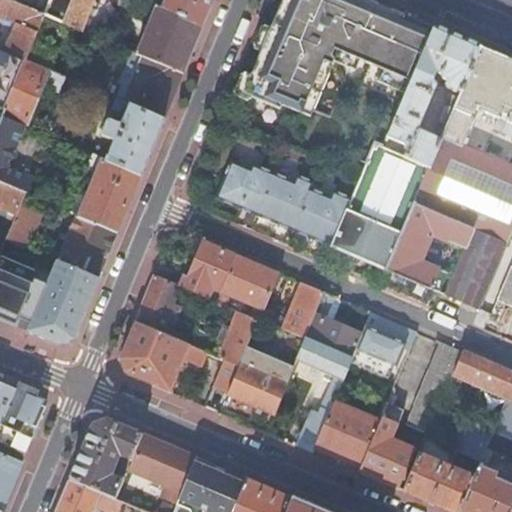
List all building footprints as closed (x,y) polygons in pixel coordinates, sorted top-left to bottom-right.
[(33,46),(45,15),(7,0),(0,0),(0,18),(17,26),(5,53),(26,62),(33,46)] [(51,1),(45,15),(83,32),(95,0),(64,0),(62,6),(51,1)] [(106,0),(134,12),(139,0),(137,0),(106,0)] [(211,8),(214,0),(165,0),(161,10),(203,28),(211,8)] [(412,83),(434,29),(366,0),(284,0),(284,2),(273,29),(263,52),(258,63),(253,76),(248,88),(256,91),(253,98),(254,98),(282,110),(284,106),(312,118),(336,62),(340,52),(358,60),(381,70),(412,83)] [(193,52),(203,28),(161,10),(157,8),(137,55),(184,74),(193,52)] [(93,36),(125,49),(129,39),(98,26),(93,36)] [(263,52),(273,29),(266,26),(265,29),(263,28),(255,46),(257,47),(256,49),(263,52)] [(412,83),(407,94),(388,139),(404,146),(407,153),(405,158),(430,169),(441,142),(434,139),(418,132),(436,88),(433,83),(435,79),(434,78),(436,73),(442,75),(443,78),(447,80),(445,85),(447,88),(461,94),(481,48),(458,39),(434,29),(412,83)] [(52,55),(33,46),(26,62),(45,70),(52,55)] [(511,61),(481,48),(461,94),(460,98),(448,125),(441,142),(430,169),(414,206),(387,271),(381,285),(428,305),(434,291),(440,294),(449,274),(423,262),(434,236),(446,242),(447,240),(467,248),(446,296),(480,311),(511,233),(511,166),(463,146),(473,122),(472,118),(478,111),(511,125),(511,61)] [(0,108),(7,111),(26,62),(5,53),(0,50),(0,108)] [(122,85),(116,100),(164,121),(178,89),(184,74),(137,55),(132,52),(119,84),(122,85)] [(340,52),(336,62),(354,70),(358,60),(340,52)] [(45,70),(26,62),(7,111),(4,118),(24,126),(31,129),(34,123),(29,122),(43,88),(60,95),(67,79),(45,70)] [(407,94),(412,83),(381,70),(377,79),(380,80),(378,82),(407,94)] [(248,88),(253,76),(246,73),(245,75),(243,75),(236,93),(237,94),(236,96),(250,102),(251,100),(253,100),(254,98),(253,98),(256,91),(248,88)] [(448,125),(460,98),(452,95),(447,107),(446,108),(441,120),(441,122),(448,125)] [(114,143),(107,161),(142,176),(152,150),(164,121),(116,100),(112,109),(120,112),(123,111),(127,113),(121,126),(109,121),(106,123),(102,134),(103,138),(114,143)] [(24,126),(4,118),(0,127),(0,183),(26,194),(28,188),(3,177),(24,126)] [(441,142),(448,125),(441,122),(434,139),(441,142)] [(414,206),(430,169),(405,158),(383,149),(375,146),(352,198),(333,243),(331,247),(357,259),(387,271),(414,206)] [(107,161),(102,159),(84,204),(75,201),(70,213),(71,214),(118,233),(125,217),(142,176),(107,161)] [(316,242),(331,247),(333,243),(352,198),(334,191),(332,197),(314,189),(316,183),(298,175),(295,182),(254,164),(252,169),(233,161),(217,199),(246,212),(279,225),(316,242)] [(26,194),(0,183),(0,210),(16,217),(20,208),(26,194)] [(41,217),(20,208),(16,217),(6,241),(27,249),(41,217)] [(108,258),(118,233),(71,214),(69,219),(74,222),(56,262),(99,280),(108,258)] [(190,277),(184,274),(179,287),(181,288),(217,303),(237,256),(204,242),(190,277)] [(0,319),(14,326),(18,318),(23,321),(30,324),(46,285),(34,279),(37,272),(0,256),(0,319)] [(237,256),(217,303),(226,306),(230,297),(236,299),(234,303),(239,306),(241,301),(256,307),(251,317),(259,320),(264,309),(279,274),(258,265),(237,256)] [(179,287),(184,274),(186,272),(160,261),(154,276),(179,287)] [(99,280),(56,262),(46,285),(30,324),(27,331),(59,345),(74,339),(85,312),(99,280)] [(511,269),(486,329),(511,340),(511,269)] [(170,316),(181,288),(179,287),(154,276),(145,299),(135,323),(162,335),(168,321),(173,322),(175,318),(170,316)] [(324,293),(303,284),(294,305),(284,331),(306,340),(324,293)] [(338,299),(324,293),(306,340),(352,360),(356,350),(362,336),(329,322),(338,299)] [(264,309),(259,320),(268,324),(273,313),(264,309)] [(371,313),(365,310),(359,323),(366,326),(371,313)] [(251,317),(240,312),(220,359),(224,361),(240,367),(247,348),(259,320),(251,317)] [(365,328),(407,345),(411,347),(417,332),(379,316),(371,313),(366,326),(365,328)] [(186,359),(190,346),(162,335),(135,323),(120,360),(127,374),(146,382),(172,393),(186,359)] [(397,368),(407,345),(365,328),(362,336),(356,350),(397,368)] [(352,360),(306,340),(298,360),(317,369),(336,377),(320,414),(314,411),(298,447),(313,453),(315,449),(335,403),(342,383),(352,360)] [(430,432),(437,415),(439,409),(454,375),(463,352),(441,343),(408,423),(430,432)] [(190,346),(186,359),(203,366),(208,354),(190,346)] [(294,367),(247,348),(240,367),(229,393),(228,394),(260,408),(276,414),(294,367)] [(397,368),(356,350),(352,360),(393,377),(397,368)] [(511,399),(511,372),(471,356),(463,352),(454,375),(511,399)] [(229,393),(240,367),(224,361),(214,386),(229,393)] [(0,426),(1,427),(0,428),(0,444),(25,456),(45,409),(41,407),(43,402),(40,401),(37,400),(40,391),(0,373),(0,426)] [(511,399),(454,375),(439,409),(465,420),(494,433),(511,440),(511,399)] [(380,421),(335,403),(315,449),(338,459),(361,468),(380,421)] [(405,411),(387,404),(380,421),(361,468),(359,473),(379,481),(400,490),(417,449),(393,439),(405,411)] [(83,450),(70,481),(116,501),(125,481),(113,476),(121,456),(132,461),(143,435),(106,420),(93,425),(83,450)] [(494,433),(465,420),(453,449),(482,461),(488,447),(494,433)] [(511,445),(511,440),(494,433),(488,447),(496,451),(508,456),(511,445)] [(155,440),(143,435),(132,461),(128,473),(167,489),(162,500),(179,507),(181,501),(198,459),(167,445),(155,440)] [(14,483),(25,456),(0,444),(0,510),(2,511),(14,483)] [(496,451),(488,447),(482,461),(480,467),(488,470),(496,451)] [(461,511),(475,478),(421,455),(405,492),(432,504),(451,511),(461,511)] [(198,459),(181,501),(179,507),(189,511),(199,511),(200,511),(202,511),(235,511),(246,485),(243,484),(224,476),(216,472),(215,472),(217,467),(198,459)] [(488,470),(480,467),(475,478),(461,511),(511,511),(511,485),(497,479),(499,475),(488,470)] [(272,490),(248,480),(246,485),(235,511),(289,511),(294,500),(272,490)] [(116,501),(70,481),(59,507),(57,511),(101,511),(102,510),(107,511),(118,511),(122,503),(116,501)] [(323,511),(294,500),(289,511),(323,511)]
